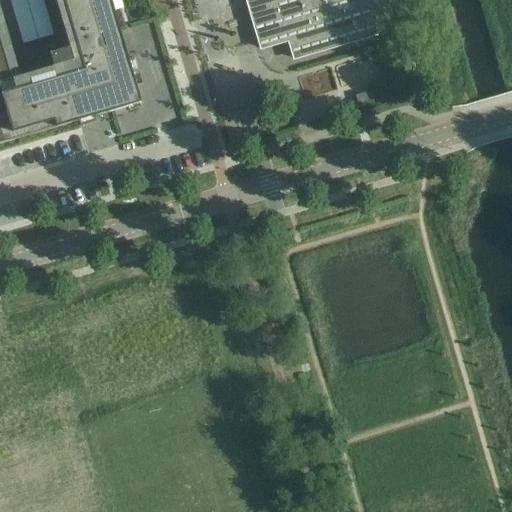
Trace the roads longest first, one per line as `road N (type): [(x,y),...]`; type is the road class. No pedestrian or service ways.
road 1 (residential): [(207,204),(511,116)]
road 2 (residential): [(207,204),(188,139),(0,193)]
road 3 (residential): [(0,265),(207,204)]
